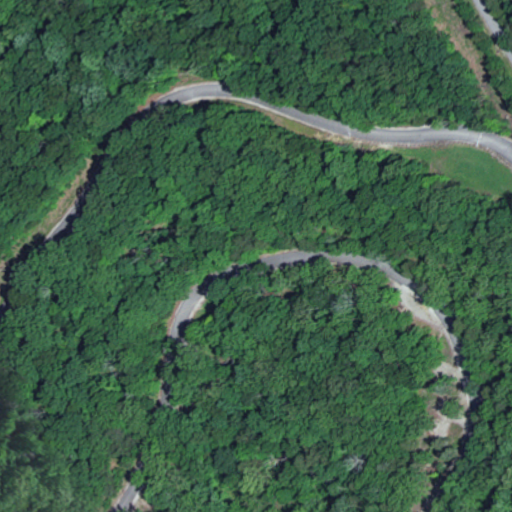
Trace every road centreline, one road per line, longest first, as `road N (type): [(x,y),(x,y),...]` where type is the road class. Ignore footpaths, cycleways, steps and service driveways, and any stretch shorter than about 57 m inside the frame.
road 1 (residential): [(117,511),(165,437),(181,329),(196,292),(256,259),(310,256),(385,268),(446,311),(470,439),(451,511)]
road 2 (residential): [(511,155),(475,135),(362,133),(231,109),(138,148),(24,254),(0,327)]
